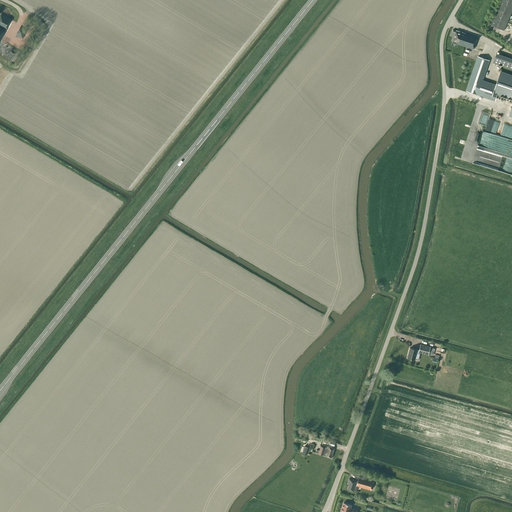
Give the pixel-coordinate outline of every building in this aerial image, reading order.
[(504,30),(511,9),(511,0),(500,0),(490,24),(504,30)] [(5,31),(11,20),(0,13),(0,40),(5,31)] [(15,35),(22,39),(27,30),(20,27),(15,35)] [(453,30),(452,32),(455,33),(453,41),(458,43),(458,44),(473,50),(477,38),(456,30),(456,31),(453,30)] [(493,63),(511,69),(511,58),(497,53),(493,63)] [(466,91),(478,95),(478,94),(482,81),(489,60),(478,56),(466,91)] [(511,98),(511,76),(500,72),(496,85),(482,81),(478,94),(495,100),(497,94),(511,98)] [(430,347),(421,344),(419,350),(410,348),(408,358),(415,360),(417,352),(428,355),(430,347)] [(317,453),(333,458),(336,449),(322,445),(321,450),(318,449),(317,453)] [(349,483),(349,484),(347,489),(356,491),(358,486),(371,489),(373,481),(359,476),(358,481),(349,478),(348,483),(349,483)] [(343,502),(340,511),(356,511),(357,510),(351,508),(351,505),(343,502)]
